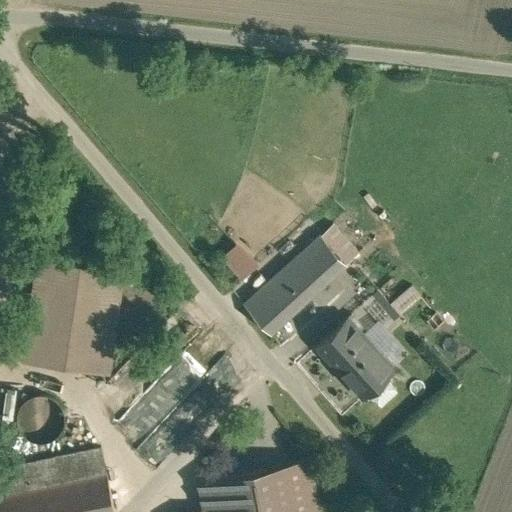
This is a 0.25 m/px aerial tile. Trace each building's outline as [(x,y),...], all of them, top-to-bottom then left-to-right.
[(302,248),(270,216),(232,255),(263,287),(302,248)] [(110,368),(113,336),(117,296),(120,250),(34,241),(20,355),(110,368)] [(344,281),(291,325),(383,434),(435,389),(344,281)] [(374,291),(362,302),(386,326),(398,314),(374,291)] [(156,299),(117,296),(113,336),(154,341),(156,299)] [(151,388),(169,407),(223,356),(205,337),(151,388)] [(19,435),(61,435),(61,394),(19,394),(19,435)] [(0,511),(122,511),(103,428),(36,443),(44,477),(0,487),(0,511)] [(324,511),(314,466),(311,454),(191,478),(197,505),(181,511),(324,511)]
